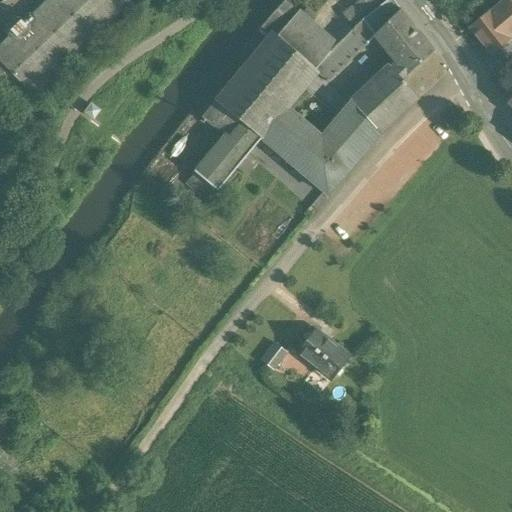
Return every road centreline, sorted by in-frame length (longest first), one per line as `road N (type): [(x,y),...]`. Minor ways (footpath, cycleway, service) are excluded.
road 1 (residential): [(215,349),(396,136),(466,80)]
road 2 (track): [(0,265),(39,210),(79,102),(210,0)]
road 3 (track): [(92,511),(215,349)]
